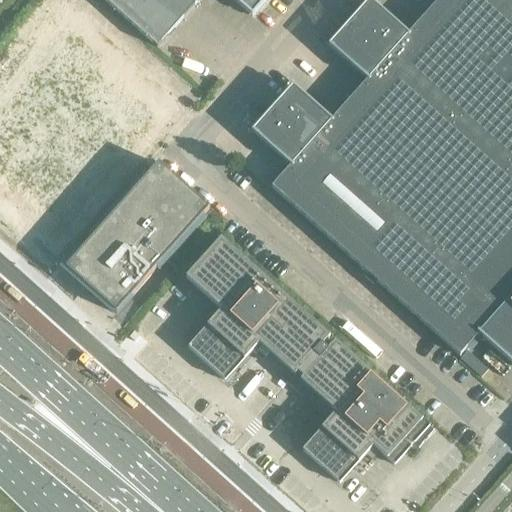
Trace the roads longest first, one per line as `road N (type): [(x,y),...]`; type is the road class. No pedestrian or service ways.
road 1 (unclassified): [(504,440),(183,154),(320,0)]
road 2 (unclassified): [(276,511),(0,261)]
road 3 (trunk): [(190,511),(0,339)]
road 4 (trunk): [(169,511),(0,403)]
